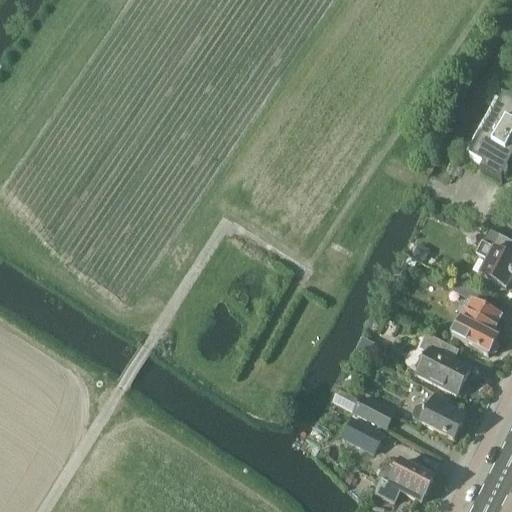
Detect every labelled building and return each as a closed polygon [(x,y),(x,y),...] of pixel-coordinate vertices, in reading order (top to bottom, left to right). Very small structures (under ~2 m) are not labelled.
[(511,103),(505,100),(502,105),(469,169),(481,175),(478,181),(499,192),(509,174),(511,175),(511,103)] [(511,244),(491,233),(488,239),(478,257),(490,264),(482,279),(507,293),(511,283),(511,244)] [(504,317),(491,311),(495,303),(456,283),(451,292),(469,302),(463,315),(464,315),(453,339),(489,357),(491,354),(495,353),(497,348),(496,345),(498,340),(494,338),(504,317)] [(458,400),(473,372),(454,362),(460,352),(427,336),(420,350),(427,354),(414,378),(458,400)] [(339,394),(333,405),(371,425),(386,433),(394,417),(362,401),(360,405),(339,394)] [(420,425),(454,443),(465,416),(446,406),(449,401),(436,394),(428,411),(422,408),(419,408),(416,410),(413,416),(413,419),(414,422),(420,425)] [(371,425),(364,438),(379,446),(386,433),(371,425)] [(352,471),(381,485),(375,496),(395,507),(401,495),(421,505),(435,479),(400,461),(389,484),(383,476),(393,457),(366,443),(352,471)]
